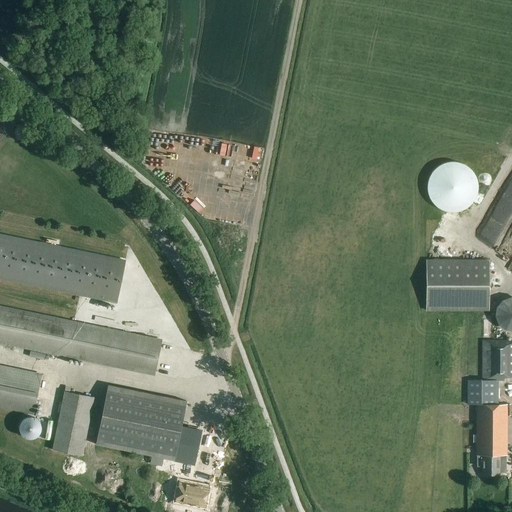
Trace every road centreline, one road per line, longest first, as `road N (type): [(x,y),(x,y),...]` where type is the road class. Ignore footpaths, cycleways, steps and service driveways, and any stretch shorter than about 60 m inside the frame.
road 1 (tertiary): [(278,511),(226,365),(172,253),(116,185),(0,84)]
road 2 (track): [(226,365),(299,0)]
